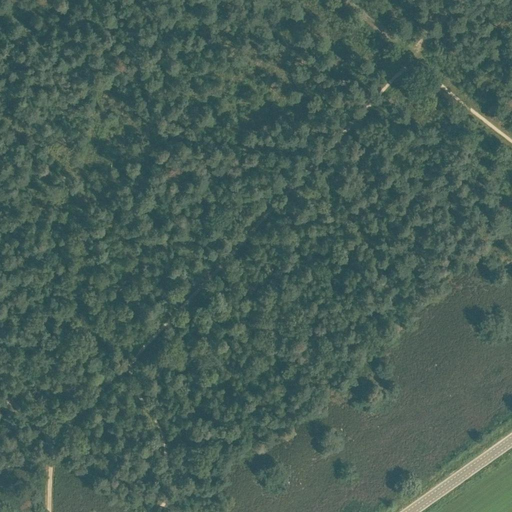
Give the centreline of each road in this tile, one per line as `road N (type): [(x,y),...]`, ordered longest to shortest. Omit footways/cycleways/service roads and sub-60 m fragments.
road 1 (track): [(408,55),(125,362)]
road 2 (tertiary): [(405,511),(511,434)]
